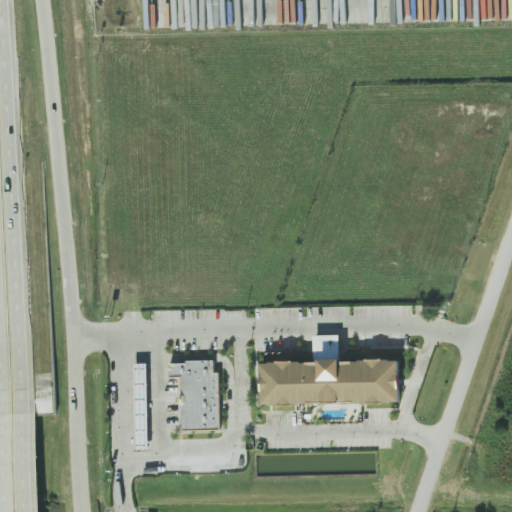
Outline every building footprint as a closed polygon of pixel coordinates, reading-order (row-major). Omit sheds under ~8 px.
[(315,336),(315,351),(333,351),(333,336),(315,336)] [(263,405),(401,402),(400,359),(262,362),(263,405)] [(220,372),(215,373),(215,361),(171,362),(171,377),(182,377),(183,430),(221,429),(220,372)] [(148,363),(135,363),(136,451),(149,451),(148,363)] [(216,473),(216,458),(192,459),(193,474),(216,473)]
